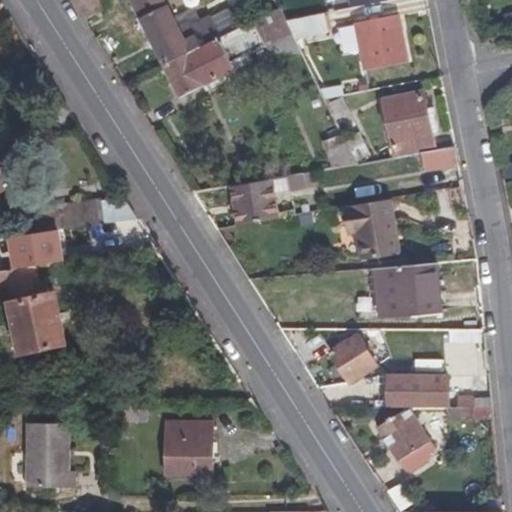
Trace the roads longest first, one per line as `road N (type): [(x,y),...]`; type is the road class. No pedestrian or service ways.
road 1 (primary): [(36,0),(364,511)]
road 2 (residential): [(454,80),(511,445)]
